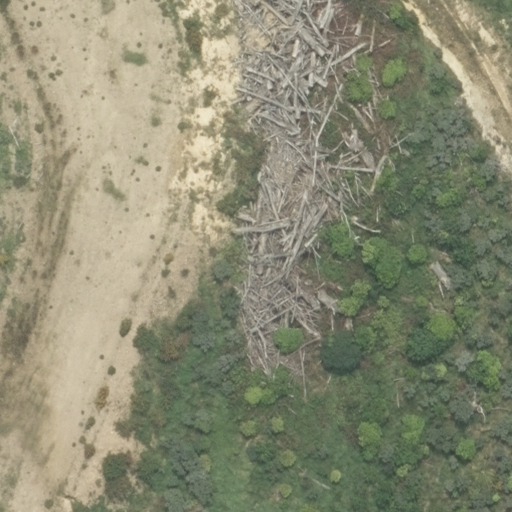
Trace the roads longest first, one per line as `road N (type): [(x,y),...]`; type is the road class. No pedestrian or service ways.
road 1 (track): [(0,26),(14,56),(0,202)]
road 2 (track): [(511,138),(455,0)]
